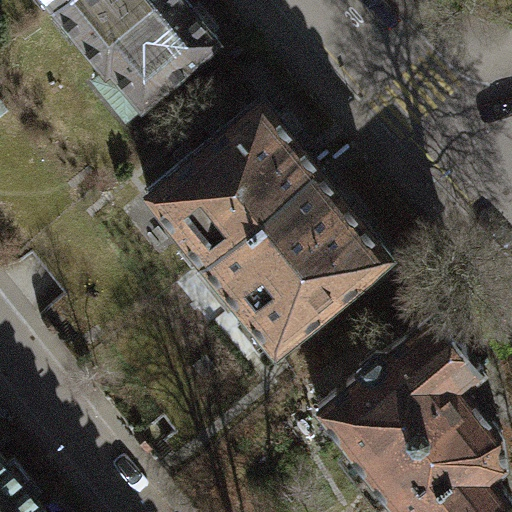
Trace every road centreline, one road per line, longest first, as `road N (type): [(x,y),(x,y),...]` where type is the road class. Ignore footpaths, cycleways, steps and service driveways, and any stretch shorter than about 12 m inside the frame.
road 1 (residential): [(0,343),(134,511)]
road 2 (residential): [(461,142),(335,0)]
